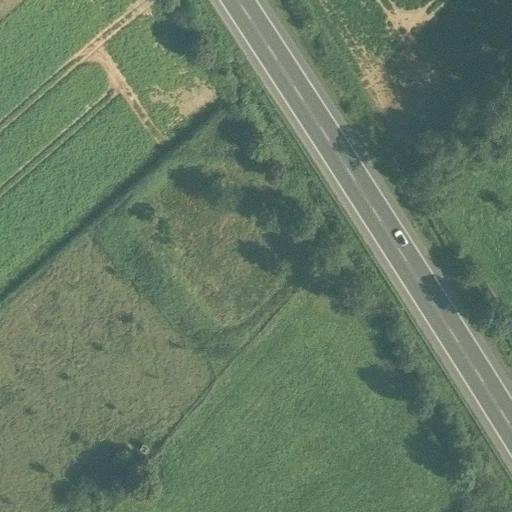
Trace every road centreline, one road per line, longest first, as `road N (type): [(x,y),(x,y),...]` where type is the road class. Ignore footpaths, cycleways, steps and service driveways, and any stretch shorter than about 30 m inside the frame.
road 1 (primary): [(511,421),(242,0)]
road 2 (track): [(404,157),(511,31)]
